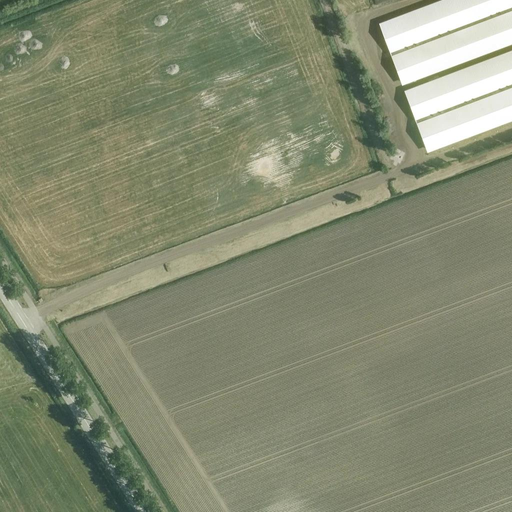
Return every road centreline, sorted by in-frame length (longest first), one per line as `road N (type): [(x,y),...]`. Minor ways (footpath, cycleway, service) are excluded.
road 1 (unknown): [(31,307),(401,165)]
road 2 (secondary): [(142,511),(0,283)]
